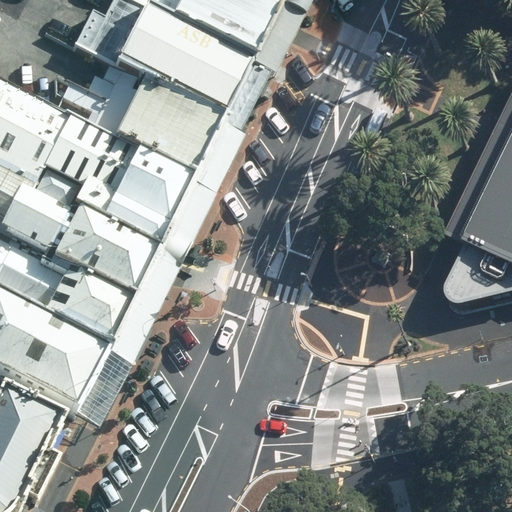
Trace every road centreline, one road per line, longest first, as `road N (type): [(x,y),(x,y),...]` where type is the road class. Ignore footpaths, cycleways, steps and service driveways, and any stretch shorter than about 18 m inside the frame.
road 1 (secondary): [(237,363),(394,0)]
road 2 (tertiary): [(503,387),(409,429),(351,443),(202,442)]
road 3 (tertiary): [(237,363),(358,391),(503,387)]
